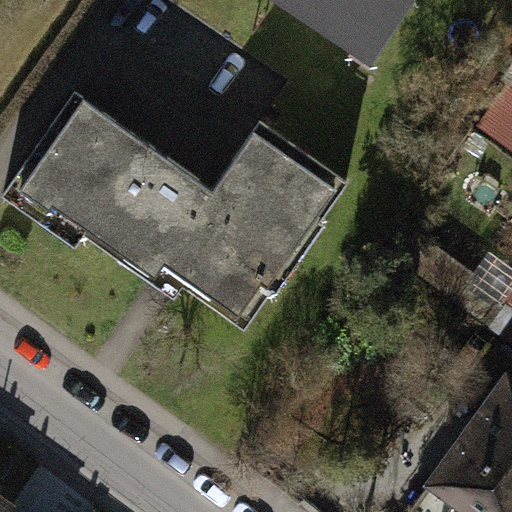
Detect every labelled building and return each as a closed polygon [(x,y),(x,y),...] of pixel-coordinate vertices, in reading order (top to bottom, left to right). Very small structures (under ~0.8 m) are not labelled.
[(409,0),(286,0),(372,57),(409,0)] [(216,182),(85,92),(12,197),(173,309),(192,280),(261,328),(362,183),(263,114),(216,182)] [(511,331),(511,292),(493,316),(511,331)] [(511,511),(511,369),(510,368),(417,500),(432,511),(511,511)] [(46,494),(0,465),(0,511),(45,511),(38,508),(46,494)]
